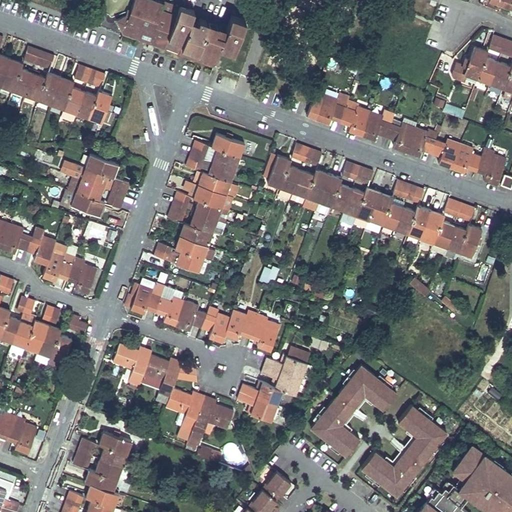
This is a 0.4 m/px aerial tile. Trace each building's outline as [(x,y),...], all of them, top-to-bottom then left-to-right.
[(152,43),(164,48),(169,35),(192,44),(190,50),(215,59),(219,48),(220,45),(235,50),(245,20),(231,15),(226,28),(224,36),(203,29),(206,21),(199,18),(197,23),(196,26),(189,23),(190,20),(194,11),(180,5),(179,8),(164,2),(163,4),(151,0),(133,0),(130,11),(128,16),(125,16),(116,20),(120,29),(123,30),(122,33),(140,39),(142,33),(154,37),(152,43)] [(511,0),(502,0),(501,5),(511,8),(511,0)] [(203,29),(224,36),(226,28),(206,21),(203,29)] [(142,33),(140,39),(152,43),(154,37),(142,33)] [(492,34),(488,48),(494,50),(499,36),(492,34)] [(169,35),(164,48),(213,65),(215,59),(190,50),(192,44),(169,35)] [(499,36),(494,50),(501,53),(506,39),(499,36)] [(506,39),(501,53),(507,55),(511,41),(506,39)] [(23,59),(30,61),(35,48),(28,45),(23,59)] [(233,53),(235,50),(220,45),(219,48),(233,53)] [(487,51),(474,46),(469,59),(465,57),(462,65),(460,64),(454,67),(452,74),(453,77),(464,80),(466,75),(477,79),(485,56),(487,51)] [(30,61),(36,64),(41,50),(35,48),(30,61)] [(36,64),(42,66),(47,52),(41,50),(36,64)] [(42,66),(49,68),(54,55),(47,52),(42,66)] [(0,60),(8,63),(9,57),(1,54),(0,53),(0,60)] [(485,56),(477,79),(489,83),(498,61),(485,56)] [(8,63),(21,68),(22,62),(18,60),(9,57),(8,63)] [(498,61),(489,83),(502,88),(510,65),(498,61)] [(8,63),(0,83),(0,85),(12,90),(21,68),(8,63)] [(74,77),(81,80),(86,66),(79,64),(74,77)] [(511,65),(510,65),(502,88),(506,89),(511,91),(511,65)] [(81,80),(87,82),(92,68),(86,66),(81,80)] [(21,68),(12,90),(25,95),(33,72),(21,68)] [(87,82),(93,84),(98,71),(92,68),(87,82)] [(45,77),(58,81),(61,76),(52,72),(48,71),(45,77)] [(93,84),(100,87),(105,73),(98,71),(93,84)] [(33,72),(25,95),(38,99),(45,77),(33,72)] [(61,76),(58,81),(71,86),(73,80),(69,79),(61,76)] [(45,77),(38,99),(50,104),(58,81),(45,77)] [(58,81),(50,104),(63,108),(71,86),(58,81)] [(71,86),(63,108),(76,113),(84,91),(71,86)] [(96,95),(88,118),(101,123),(106,110),(108,104),(112,94),(103,91),(98,89),(96,95)] [(511,91),(506,89),(503,96),(511,99),(511,91)] [(84,91),(76,113),(88,118),(96,95),(84,91)] [(337,98),(324,94),(315,117),(328,122),(330,117),(340,120),(345,106),(336,103),(337,98)] [(428,103),(441,108),(444,100),(432,95),(428,103)] [(337,98),(336,103),(345,106),(347,100),(338,96),(337,98)] [(347,100),(345,106),(355,109),(357,105),(357,103),(347,100)] [(445,101),(442,109),(462,117),(465,108),(445,101)] [(345,106),(340,120),(349,124),(347,129),(360,134),(370,110),(357,105),(355,109),(345,106)] [(383,115),(370,110),(360,134),(374,139),(376,133),(385,137),(390,122),(381,119),(383,115)] [(383,115),(381,119),(390,122),(392,118),(393,114),(384,111),(383,115)] [(392,146),(406,150),(414,126),(401,122),(392,118),(390,122),(385,137),(394,140),(392,146)] [(414,126),(406,150),(419,155),(421,149),(430,153),(435,139),(435,138),(426,135),(427,131),(414,126)] [(426,135),(435,138),(438,131),(429,128),(427,131),(426,135)] [(217,147),(239,156),(244,142),(231,138),(225,136),(216,132),(212,142),(211,145),(217,147)] [(438,162),(451,166),(460,142),(446,137),(445,142),(435,139),(430,153),(440,156),(438,162)] [(195,139),(192,146),(206,151),(208,144),(195,139)] [(303,145),(296,142),(291,156),(298,158),(303,145)] [(460,142),(451,166),(464,171),(466,166),(476,169),(480,155),(471,152),(473,147),(460,142)] [(217,147),(211,145),(208,144),(206,151),(204,157),(212,160),(217,147)] [(303,145),(298,158),(304,161),(309,147),(303,145)] [(192,146),(190,152),(204,157),(206,151),(192,146)] [(480,155),(476,169),(485,173),(483,178),(496,183),(506,157),(493,153),(494,150),(483,146),(480,155)] [(217,147),(212,160),(235,168),(239,156),(217,147)] [(309,147),(304,161),(310,163),(315,149),(309,147)] [(315,149),(310,163),(317,165),(322,152),(315,149)] [(190,152),(188,159),(201,163),(204,157),(190,152)] [(272,152),(264,174),(269,176),(277,154),(272,152)] [(85,166),(108,174),(113,176),(118,163),(108,160),(103,158),(90,153),(85,166)] [(290,159),(277,154),(269,176),(267,182),(280,187),(288,164),(290,159)] [(202,171),(208,173),(212,160),(204,157),(201,163),(199,170),(202,171)] [(198,170),(199,170),(201,163),(188,159),(186,165),(198,170)] [(212,160),(208,173),(230,181),(235,168),(212,160)] [(347,161),(342,174),(348,177),(353,163),(347,161)] [(353,163),(348,177),(355,179),(360,166),(353,163)] [(288,164),(280,187),(292,191),(301,169),(288,164)] [(103,187),(108,174),(85,166),(80,179),(103,187)] [(360,166),(355,179),(361,181),(366,168),(360,166)] [(316,168),(314,174),(327,178),(328,173),(319,169),(316,168)] [(366,168),(361,181),(368,184),(373,170),(366,168)] [(301,169),(292,191),(305,196),(314,174),(301,169)] [(197,184),(226,194),(230,182),(230,181),(208,173),(202,171),(201,175),(197,184)] [(328,173),(327,178),(339,183),(341,177),(337,176),(328,173)] [(314,174),(305,196),(318,201),(327,178),(314,174)] [(500,183),(510,187),(511,181),(511,176),(504,174),(500,183)] [(69,189),(76,191),(80,179),(73,176),(69,189)] [(114,183),(127,188),(130,182),(116,177),(114,183)] [(327,178),(318,201),(330,205),(339,183),(327,178)] [(98,200),(103,187),(80,179),(76,191),(98,200)] [(404,182),(398,179),(393,193),(399,195),(404,182)] [(187,180),(184,189),(190,191),(194,192),(197,184),(193,182),(187,180)] [(232,196),(234,197),(238,185),(230,182),(226,194),(232,196)] [(404,182),(399,195),(406,197),(411,184),(404,182)] [(111,190),(125,195),(127,188),(114,183),(111,190)] [(339,183),(330,205),(343,210),(352,188),(339,183)] [(193,196),(193,197),(198,199),(221,206),(226,194),(197,184),(194,192),(193,196)] [(411,184),(406,197),(412,200),(417,186),(411,184)] [(367,186),(365,192),(377,197),(379,191),(370,188),(367,186)] [(417,186),(412,200),(419,202),(424,188),(417,186)] [(352,188),(343,210),(356,215),(365,192),(352,188)] [(109,196),(122,201),(125,195),(111,190),(109,196)] [(177,190),(174,197),(188,202),(190,195),(188,194),(177,190)] [(98,200),(76,191),(71,204),(99,214),(103,205),(104,202),(98,200)] [(379,191),(377,197),(390,201),(392,197),(392,196),(388,194),(379,191)] [(365,192),(356,215),(359,216),(366,218),(369,219),(377,197),(365,192)] [(221,206),(227,209),(232,196),(226,194),(221,206)] [(109,196),(106,203),(120,208),(122,201),(109,196)] [(174,197),(172,203),(186,208),(188,202),(174,197)] [(377,197),(369,219),(381,224),(390,201),(377,197)] [(403,206),(404,202),(392,197),(390,201),(403,206)] [(448,197),(443,211),(450,213),(455,200),(448,197)] [(198,199),(194,211),(216,219),(221,206),(198,199)] [(455,200),(450,213),(457,216),(461,202),(455,200)] [(390,201),(381,224),(383,224),(392,228),(394,228),(403,206),(390,201)] [(461,202),(457,216),(463,218),(468,205),(461,202)] [(172,203),(170,210),(183,214),(186,208),(172,203)] [(417,205),(415,210),(428,215),(430,209),(421,206),(417,205)] [(468,205),(463,218),(470,220),(474,207),(468,205)] [(221,206),(216,219),(223,222),(227,209),(221,206)] [(403,206),(394,228),(407,233),(415,210),(403,206)] [(430,209),(428,215),(441,220),(443,214),(439,213),(430,209)] [(167,216),(181,221),(183,214),(170,210),(167,216)] [(415,210),(407,233),(420,237),(428,215),(415,210)] [(194,211),(189,224),(212,232),(213,231),(216,220),(216,219),(194,211)] [(342,211),(339,220),(350,223),(353,214),(342,211)] [(428,215),(420,237),(432,242),(441,220),(428,215)] [(0,246),(1,247),(11,222),(0,218),(0,246)] [(216,220),(213,231),(221,234),(225,223),(216,220)] [(454,224),(441,220),(432,242),(430,249),(442,254),(445,247),(454,224)] [(16,245),(26,249),(31,235),(22,232),(23,227),(11,222),(1,247),(14,251),(16,245)] [(184,222),(179,235),(185,237),(189,224),(184,222)] [(466,229),(458,251),(471,256),(476,243),(478,237),(481,228),(472,225),(468,223),(466,229)] [(189,224),(185,237),(207,245),(212,232),(189,224)] [(383,224),(381,230),(390,234),(392,228),(383,224)] [(454,224),(445,247),(458,251),(466,229),(454,224)] [(47,263),(51,251),(55,241),(55,239),(42,234),(44,229),(35,226),(32,235),(31,235),(26,249),(36,252),(34,258),(47,263)] [(115,238),(118,231),(109,228),(107,235),(115,238)] [(180,250),(203,258),(203,256),(207,247),(207,245),(185,237),(179,235),(175,248),(180,250)] [(57,274),(66,277),(74,255),(65,252),(67,246),(55,241),(51,251),(47,263),(42,275),(55,279),(57,274)] [(156,248),(169,253),(172,246),(159,241),(156,248)] [(78,247),(68,244),(67,246),(65,252),(74,255),(78,247)] [(207,247),(203,256),(212,259),(215,250),(207,247)] [(445,247),(442,254),(455,258),(458,251),(445,247)] [(154,255),(167,259),(169,253),(156,248),(154,255)] [(180,250),(176,263),(198,271),(203,258),(180,250)] [(248,251),(246,258),(251,260),(254,253),(248,251)] [(74,255),(66,277),(76,281),(74,287),(88,292),(96,267),(80,261),(81,258),(74,255)] [(274,283),(278,266),(263,263),(259,279),(274,283)] [(159,270),(157,279),(165,281),(167,272),(159,270)] [(2,290),(9,293),(14,279),(7,277),(2,290)] [(146,306),(156,310),(160,296),(165,285),(155,281),(152,288),(136,282),(132,294),(135,295),(131,307),(144,312),(146,306)] [(183,291),(165,285),(160,296),(170,300),(172,295),(180,298),(183,291)] [(315,287),(314,294),(324,296),(325,289),(315,287)] [(445,294),(441,300),(455,312),(459,307),(445,294)] [(16,309),(23,311),(28,298),(21,295),(16,309)] [(163,319),(176,323),(185,300),(180,298),(172,295),(170,300),(160,296),(156,310),(165,313),(163,319)] [(23,311),(30,313),(35,300),(28,298),(23,311)] [(185,300),(176,323),(189,328),(191,323),(201,326),(206,313),(196,309),(198,304),(185,300)] [(42,318),(48,320),(53,306),(47,304),(42,318)] [(0,305),(0,335),(8,315),(10,309),(0,305)] [(48,320),(55,323),(60,309),(53,306),(48,320)] [(230,316),(224,333),(237,337),(239,332),(249,335),(257,313),(248,309),(246,313),(233,309),(230,316)] [(206,313),(201,326),(210,330),(208,335),(222,340),(224,333),(230,316),(217,311),(215,316),(206,313)] [(72,313),(68,327),(75,329),(78,320),(80,316),(72,313)] [(257,313),(249,335),(259,339),(257,344),(270,349),(280,324),(266,319),(267,316),(257,313)] [(8,315),(0,335),(0,337),(12,342),(20,319),(8,315)] [(33,324),(46,328),(48,323),(35,318),(33,324)] [(20,319),(12,342),(25,346),(33,324),(20,319)] [(78,320),(75,329),(84,333),(87,323),(78,320)] [(46,328),(59,333),(61,327),(48,323),(46,328)] [(33,324),(25,346),(37,351),(46,328),(33,324)] [(46,328),(37,351),(51,356),(59,333),(46,328)] [(59,333),(51,356),(63,360),(72,338),(59,333)] [(323,346),(325,340),(317,337),(315,343),(323,346)] [(22,354),(25,346),(12,342),(9,350),(22,354)] [(119,342),(112,361),(132,368),(128,380),(131,382),(139,384),(140,381),(150,353),(152,349),(144,346),(143,350),(138,349),(119,342)] [(266,357),(263,364),(301,378),(306,362),(309,352),(290,346),(287,355),(286,354),(283,362),(280,362),(266,357)] [(34,360),(47,364),(48,362),(51,356),(37,351),(34,360)] [(169,360),(150,353),(140,381),(160,388),(158,391),(169,396),(172,387),(181,364),(182,361),(175,358),(173,362),(169,360)] [(63,360),(51,356),(48,362),(61,366),(63,360)] [(339,451),(346,456),(360,438),(350,430),(342,423),(364,395),(372,401),(382,409),(396,391),(390,386),(377,376),(360,363),(355,369),(344,383),(325,407),(315,420),(309,427),(326,440),(339,451)] [(277,378),(274,386),(282,389),(295,394),(301,378),(263,364),(260,372),(274,377),(277,378)] [(344,383),(355,369),(353,368),(342,381),(344,383)] [(377,376),(390,386),(392,384),(379,373),(377,376)] [(277,404),(282,389),(274,386),(271,385),(262,381),(259,389),(256,388),(242,383),(239,391),(277,404)] [(496,400),(503,392),(491,381),(484,389),(496,400)] [(192,394),(172,387),(169,396),(167,403),(166,406),(185,413),(181,425),(192,429),(205,394),(198,392),(196,395),(192,394)] [(169,396),(158,391),(156,399),(167,403),(169,396)] [(250,413),(271,420),(277,404),(239,391),(237,398),(250,404),(253,405),(250,413)] [(342,423),(350,430),(351,427),(345,423),(365,399),(371,403),(372,401),(364,395),(342,423)] [(374,450),(361,467),(367,471),(380,482),(396,495),(401,489),(412,475),(431,451),(441,437),(446,431),(430,419),(417,408),(411,403),(397,420),(407,428),(416,435),(393,464),(384,457),(374,450)] [(315,420),(325,407),(323,405),(313,419),(315,420)] [(417,408),(430,419),(433,416),(419,405),(417,408)] [(12,423),(15,415),(6,411),(4,415),(3,419),(12,423)] [(0,434),(7,437),(12,423),(3,419),(4,415),(0,413),(0,434)] [(14,446),(28,451),(37,426),(24,421),(25,418),(15,414),(15,415),(12,423),(7,437),(16,440),(14,446)] [(143,437),(146,429),(128,422),(125,430),(143,437)] [(386,455),(384,457),(393,464),(416,435),(407,428),(405,431),(411,435),(392,460),(386,455)] [(104,445),(126,453),(133,455),(135,456),(136,452),(128,449),(131,440),(119,435),(113,433),(103,430),(100,439),(98,443),(104,445)] [(80,443),(94,448),(96,442),(83,436),(80,443)] [(441,437),(431,451),(433,453),(444,440),(441,437)] [(128,449),(136,452),(139,443),(131,440),(128,449)] [(339,451),(326,440),(324,442),(338,453),(339,451)] [(78,450),(91,455),(94,448),(80,443),(78,450)] [(511,511),(511,475),(509,474),(511,472),(510,471),(504,467),(503,466),(502,468),(496,464),(497,462),(493,458),(473,444),(462,459),(459,463),(462,465),(457,471),(462,475),(466,478),(460,487),(456,483),(453,482),(449,488),(445,485),(445,486),(442,490),(439,488),(434,496),(432,494),(431,495),(422,508),(418,511),(468,511),(470,511),(462,505),(470,494),(478,501),(480,501),(481,499),(487,504),(486,506),(487,507),(494,511),(511,511)] [(100,457),(122,466),(126,453),(104,445),(100,457)] [(75,456),(89,461),(91,455),(78,450),(75,456)] [(126,467),(128,468),(133,455),(126,453),(122,466),(126,467)] [(75,456),(73,463),(86,468),(89,461),(75,456)] [(502,468),(503,466),(504,467),(506,464),(494,456),(493,458),(497,462),(496,464),(502,468)] [(100,457),(95,470),(117,478),(122,466),(100,457)] [(462,465),(459,463),(462,459),(459,458),(452,468),(457,471),(462,465)] [(117,478),(122,480),(126,467),(122,466),(117,478)] [(85,481),(90,483),(95,470),(89,468),(85,481)] [(95,470),(90,483),(96,485),(113,491),(117,478),(95,470)] [(242,511),(265,511),(290,481),(276,470),(242,511)] [(380,482),(367,471),(365,474),(378,485),(380,482)] [(401,489),(403,491),(415,477),(412,475),(401,489)] [(460,487),(466,478),(462,475),(456,483),(460,487)] [(445,486),(445,485),(449,488),(453,482),(448,478),(443,484),(445,486)] [(86,496),(91,498),(96,485),(90,483),(87,492),(86,496)] [(91,498),(114,506),(119,493),(113,491),(96,485),(91,498)] [(431,495),(432,494),(434,496),(439,488),(435,485),(429,493),(431,495)] [(0,504),(16,511),(19,503),(6,498),(3,497),(6,489),(0,486),(0,504)] [(67,496),(81,501),(83,495),(70,490),(67,496)] [(65,502),(78,508),(81,501),(67,496),(65,502)] [(87,511),(90,511),(111,511),(114,506),(91,498),(87,511)] [(481,499),(480,501),(478,501),(477,503),(485,509),(487,507),(486,506),(487,504),(481,499)] [(62,509),(71,511),(76,511),(78,508),(65,502),(62,509)]
